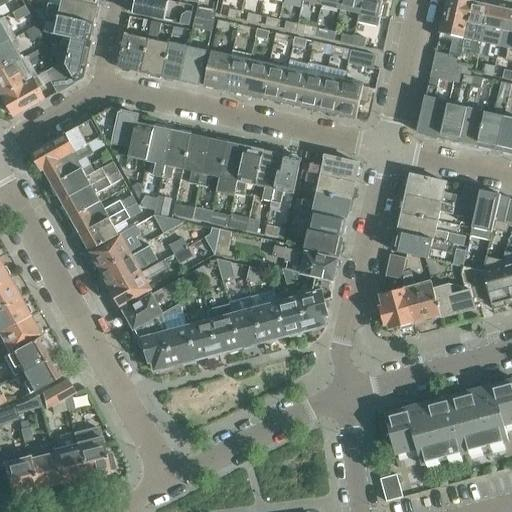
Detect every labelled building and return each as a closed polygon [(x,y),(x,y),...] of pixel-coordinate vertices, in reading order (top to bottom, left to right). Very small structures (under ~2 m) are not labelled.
[(0,0),(0,20),(1,20),(0,17),(0,6),(10,0),(0,0)] [(59,16),(93,23),(95,16),(97,17),(99,7),(97,7),(97,5),(73,0),(61,0),(60,8),(48,5),(46,13),(59,16)] [(133,0),(131,12),(164,19),(168,0),(167,0),(133,0)] [(322,0),(321,4),(340,8),(342,0),(322,0)] [(342,0),(340,8),(359,12),(361,0),(342,0)] [(382,2),(382,0),(361,0),(359,12),(358,20),(377,25),(379,15),(385,16),(388,4),(382,2)] [(459,63),(461,57),(465,37),(473,1),(466,0),(447,0),(440,31),(457,35),(452,55),(436,51),(434,62),(458,68),(459,63)] [(473,1),(465,37),(473,39),(471,51),(481,53),(483,41),(491,6),(485,4),(486,2),(475,0),(475,2),(473,1)] [(491,6),(483,41),(492,43),(489,55),(499,57),(502,45),(510,10),(503,9),(504,6),(494,4),(493,6),(491,6)] [(31,14),(26,6),(9,15),(11,19),(15,17),(18,21),(31,14)] [(216,11),(215,11),(197,6),(195,17),(214,21),(216,11)] [(228,16),(239,19),(241,11),(230,8),(228,16)] [(510,10),(502,45),(510,47),(507,59),(511,60),(511,8),(511,10),(510,10)] [(247,21),(259,23),(261,15),(248,12),(247,21)] [(189,27),(192,14),(186,13),(181,16),(179,25),(189,27)] [(40,22),(46,32),(90,42),(90,41),(91,35),(94,33),(95,28),(93,25),(93,23),(59,16),(57,25),(40,22)] [(211,31),(214,21),(195,17),(192,27),(211,31)] [(266,25),(277,28),(279,19),(267,17),(266,25)] [(5,18),(1,20),(0,20),(0,46),(16,37),(5,18)] [(142,30),(149,31),(151,21),(144,19),(142,30)] [(217,28),(228,31),(230,23),(218,20),(217,28)] [(163,76),(169,44),(157,42),(161,23),(151,21),(149,31),(147,39),(140,71),(150,74),(149,76),(161,78),(161,76),(163,76)] [(285,29),(296,32),(298,24),(286,21),(285,29)] [(43,35),(37,25),(27,31),(33,41),(43,35)] [(251,27),(238,25),(237,32),(249,35),(251,27)] [(305,25),(303,33),(315,36),(317,28),(305,25)] [(181,34),(182,28),(173,26),(172,32),(181,34)] [(270,31),(257,29),(256,37),(268,39),(270,31)] [(322,37),(334,40),(335,32),(323,29),(322,37)] [(90,42),(46,32),(53,46),(50,48),(59,65),(64,62),(76,82),(85,77),(92,42),(90,41),(90,42)] [(288,35),(275,33),(274,40),(286,43),(288,35)] [(341,41),(353,44),(355,36),(343,33),(341,41)] [(140,71),(147,39),(126,35),(118,66),(121,67),(123,70),(129,72),(133,70),(140,71)] [(355,36),(353,44),(364,46),(366,38),(355,35),(355,36)] [(0,72),(23,59),(17,49),(21,47),(16,37),(0,46),(0,72)] [(307,39),(294,37),(292,45),(305,47),(307,39)] [(326,43),(313,41),(312,49),(324,52),(326,43)] [(189,47),(170,43),(169,44),(163,76),(164,77),(166,80),(172,81),(175,79),(182,81),(189,47)] [(345,48),(332,45),(331,53),(343,56),(345,48)] [(189,47),(182,81),(187,82),(189,84),(194,86),(197,84),(199,84),(207,51),(189,47)] [(376,55),(351,50),(348,63),(373,69),(376,55)] [(231,56),(224,90),(243,94),(250,60),(251,60),(252,56),(234,51),(232,56),(231,56)] [(212,52),(205,86),(224,90),(231,56),(212,52)] [(27,57),(23,59),(0,72),(0,94),(3,94),(4,97),(39,78),(27,57)] [(250,60),(243,94),(261,98),(268,64),(251,60),(250,60)] [(55,67),(46,72),(49,78),(51,81),(58,92),(76,82),(64,62),(59,65),(55,67)] [(429,85),(438,87),(440,79),(459,83),(461,74),(462,69),(458,68),(434,62),(429,85)] [(470,76),(472,67),(459,63),(458,68),(462,69),(461,74),(463,75),(470,76)] [(268,64),(261,98),(280,103),(287,69),(268,64)] [(486,64),(484,74),(493,76),(495,66),(486,64)] [(511,79),(511,70),(504,68),(502,78),(511,79)] [(287,69),(280,103),(299,107),(307,73),(287,69)] [(307,73),(299,107),(318,111),(326,77),(307,73)] [(447,103),(440,136),(442,137),(443,140),(450,141),(452,139),(459,141),(473,77),(470,76),(463,75),(456,105),(447,103)] [(473,77),(459,141),(466,142),(467,145),(473,146),(476,144),(478,145),(485,112),(477,110),(481,89),(483,78),(474,76),(474,77),(473,77)] [(326,77),(318,111),(336,115),(344,81),(326,77)] [(44,88),(39,78),(4,97),(9,105),(7,108),(10,113),(13,113),(15,116),(46,99),(40,90),(44,88)] [(344,81),(336,115),(355,119),(359,100),(365,102),(368,88),(362,87),(363,85),(344,81)] [(485,112),(478,145),(479,145),(481,148),(488,150),(490,148),(497,149),(509,95),(511,84),(501,82),(494,114),(485,112)] [(509,95),(497,149),(503,151),(505,154),(511,155),(511,154),(511,84),(509,95)] [(440,136),(447,103),(447,101),(435,98),(438,87),(429,85),(418,132),(431,134),(432,137),(436,138),(439,136),(440,136)] [(123,156),(130,157),(137,124),(139,116),(111,109),(93,119),(107,143),(125,147),(123,156)] [(100,138),(90,121),(75,129),(32,154),(41,171),(44,169),(100,138)] [(142,125),(137,124),(130,157),(128,167),(136,169),(138,159),(148,161),(155,128),(154,128),(152,124),(146,123),(142,125)] [(156,128),(155,128),(148,161),(157,163),(155,173),(165,175),(173,132),(167,131),(165,127),(160,126),(156,128)] [(179,133),(173,132),(165,175),(173,177),(176,167),(185,169),(191,136),(190,136),(188,132),(183,131),(179,133)] [(191,181),(200,183),(209,140),(203,139),(202,136),(196,134),(193,137),(191,136),(185,169),(194,171),(191,181)] [(100,138),(44,169),(46,174),(45,177),(49,183),(52,183),(53,185),(84,168),(79,160),(104,146),(100,138)] [(216,141),(209,140),(200,183),(209,185),(212,175),(220,177),(221,177),(229,143),(224,142),(222,140),(218,139),(216,141)] [(236,190),(245,147),(239,146),(238,142),(232,141),(229,143),(221,177),(220,177),(217,191),(235,195),(236,190)] [(251,148),(245,147),(236,190),(245,192),(247,183),(256,185),(263,151),(262,151),(260,147),(254,146),(251,148)] [(271,201),(273,189),(281,155),(276,154),(274,151),(268,149),(265,152),(263,151),(256,185),(264,187),(261,199),(271,201)] [(281,155),(273,189),(271,201),(269,207),(279,209),(283,191),(293,193),(300,159),(297,159),(296,156),(290,154),(287,157),(281,155)] [(302,170),(354,182),(356,175),(359,174),(361,168),(358,166),(358,164),(325,156),(323,165),(313,163),(313,164),(304,162),(302,170)] [(84,168),(53,185),(54,187),(53,190),(56,195),(59,196),(62,201),(118,170),(113,162),(88,176),(84,168)] [(70,217),(71,218),(102,201),(97,193),(123,178),(118,170),(62,201),(65,207),(64,211),(67,216),(70,217)] [(317,192),(350,200),(351,198),(354,197),(355,191),(353,188),(354,182),(302,170),(300,179),(319,183),(317,192)] [(470,218),(476,190),(464,187),(462,197),(444,192),(446,182),(411,174),(410,177),(407,178),(406,184),(408,187),(407,193),(455,204),(453,214),(470,218)] [(131,186),(138,199),(139,199),(142,184),(137,183),(131,186)] [(501,195),(480,190),(470,235),(490,240),(495,220),(504,222),(510,197),(501,195)] [(294,207),(346,218),(348,211),(351,210),(352,205),(350,202),(350,200),(317,192),(314,202),(296,198),(294,207)] [(455,204),(407,193),(405,200),(402,201),(400,207),(403,210),(402,213),(438,220),(440,211),(453,214),(455,204)] [(77,228),(81,235),(137,204),(132,195),(107,209),(102,201),(71,218),(72,220),(71,223),(74,228),(77,228)] [(144,208),(155,210),(157,198),(145,196),(141,202),(144,208)] [(158,196),(157,198),(155,210),(154,214),(167,217),(171,198),(158,196)] [(195,208),(175,203),(172,215),(192,219),(195,208)] [(137,204),(81,235),(84,240),(83,243),(86,249),(89,249),(90,251),(121,234),(116,226),(141,211),(137,204)] [(309,229),(342,236),(343,234),(346,233),(347,227),(345,225),(346,218),(294,207),(292,216),(311,220),(309,229)] [(210,223),(213,211),(199,208),(196,220),(210,223)] [(230,215),(213,211),(210,223),(228,227),(230,215)] [(438,220),(402,213),(402,214),(400,213),(397,224),(399,224),(398,232),(453,244),(463,246),(465,238),(436,231),(438,220)] [(231,214),(230,215),(228,227),(246,231),(249,218),(231,214)] [(155,215),(121,234),(90,251),(94,257),(93,260),(96,266),(99,266),(100,269),(130,252),(126,243),(159,224),(155,215)] [(154,215),(155,215),(159,224),(165,233),(185,222),(171,219),(154,215)] [(260,220),(249,218),(246,231),(257,234),(260,220)] [(495,220),(493,229),(507,232),(509,223),(495,220)] [(283,239),(285,229),(266,225),(263,235),(283,239)] [(342,236),(309,229),(290,225),(288,234),(306,238),(304,248),(338,256),(339,252),(341,251),(343,245),(341,243),(342,236)] [(219,228),(211,227),(211,234),(210,234),(205,236),(215,256),(219,228)] [(232,230),(219,228),(215,256),(234,259),(236,252),(228,251),(232,230)] [(453,244),(398,232),(396,237),(394,237),(391,247),(394,248),(393,250),(429,258),(431,247),(452,252),(453,244)] [(157,265),(174,255),(190,246),(188,242),(185,244),(183,239),(138,264),(133,255),(102,272),(104,274),(101,276),(105,285),(108,283),(112,289),(112,290),(157,265)] [(192,245),(190,246),(174,255),(179,264),(192,256),(191,255),(196,252),(192,245)] [(335,268),(337,260),(274,245),(272,256),(285,259),(284,261),(287,262),(285,270),(293,272),(333,281),(333,278),(336,277),(338,271),(335,268)] [(452,264),(462,267),(466,251),(456,248),(452,264)] [(390,254),(388,265),(399,268),(403,269),(406,257),(402,257),(390,254)] [(511,255),(504,254),(502,263),(503,263),(511,299),(511,255)] [(231,262),(217,259),(222,279),(234,276),(231,262)] [(502,263),(485,259),(483,270),(491,299),(493,309),(506,306),(505,301),(511,299),(503,263),(502,263)] [(120,305),(121,308),(152,291),(147,282),(162,273),(157,265),(112,290),(112,289),(111,290),(114,296),(112,297),(117,306),(120,305)] [(202,266),(193,272),(200,284),(209,279),(202,266)] [(261,269),(249,266),(246,280),(258,283),(261,269)] [(432,279),(434,288),(442,317),(475,309),(474,304),(491,299),(483,270),(462,267),(461,274),(464,286),(450,283),(448,284),(445,274),(432,279)] [(293,272),(285,270),(283,269),(286,284),(295,281),(293,272)] [(193,272),(181,278),(187,288),(189,292),(201,286),(200,284),(193,272)] [(437,316),(428,282),(428,281),(414,285),(411,276),(404,278),(406,287),(415,322),(423,320),(424,322),(436,319),(435,317),(437,316)] [(7,278),(0,281),(0,306),(17,297),(17,296),(18,292),(15,286),(11,286),(7,278)] [(134,329),(154,318),(163,314),(158,304),(187,288),(181,278),(123,311),(128,319),(126,320),(131,329),(133,328),(134,329)] [(389,321),(391,329),(397,327),(399,328),(407,326),(407,324),(415,322),(406,287),(382,293),(385,306),(380,308),(384,323),(389,321)] [(332,292),(328,288),(299,296),(308,330),(309,329),(312,331),(319,330),(319,326),(326,325),(323,316),(327,315),(323,300),(330,298),(332,292)] [(308,330),(299,296),(278,301),(285,335),(287,335),(289,337),(297,335),(298,332),(308,330)] [(0,331),(28,316),(27,315),(29,312),(26,306),(22,306),(17,297),(0,306),(0,331)] [(285,335),(278,301),(256,307),(263,341),(265,341),(267,343),(275,341),(275,338),(285,335)] [(209,319),(218,353),(229,350),(231,352),(238,351),(239,347),(241,347),(234,313),(232,313),(230,304),(207,310),(209,319)] [(263,341),(256,307),(234,313),(241,347),(243,346),(245,349),(252,347),(253,344),(263,341)] [(28,316),(0,331),(0,342),(1,342),(8,353),(39,336),(38,334),(40,331),(37,325),(33,325),(28,316)] [(162,332),(154,318),(134,329),(139,338),(138,344),(141,348),(145,347),(149,363),(153,362),(155,371),(157,370),(158,373),(174,369),(173,366),(164,331),(162,332)] [(209,319),(187,325),(196,360),(206,357),(210,359),(216,357),(218,353),(209,319)] [(187,325),(164,331),(173,366),(184,363),(185,366),(196,363),(195,360),(196,360),(187,325)] [(16,374),(50,355),(46,347),(47,344),(44,337),(40,337),(39,336),(8,353),(2,357),(13,376),(16,374)] [(54,357),(51,357),(50,355),(16,374),(27,394),(62,375),(57,366),(58,363),(54,357)] [(511,379),(385,414),(396,454),(417,448),(422,465),(509,441),(504,425),(511,422),(511,379)] [(66,380),(50,389),(58,403),(74,394),(66,380)] [(50,389),(41,394),(45,410),(58,403),(50,389)] [(29,427),(28,428),(26,420),(19,423),(24,442),(32,440),(29,427)] [(72,433),(75,444),(84,479),(108,473),(108,471),(114,469),(110,454),(104,455),(97,427),(72,433)] [(75,444),(51,450),(60,485),(84,479),(75,444)] [(51,450),(27,456),(33,481),(36,491),(60,485),(51,450)] [(0,484),(6,483),(10,497),(36,491),(33,481),(27,456),(27,454),(1,461),(0,457),(0,484)] [(397,474),(381,479),(387,501),(403,497),(397,474)] [(430,486),(433,508),(480,501),(477,479),(430,486)]
